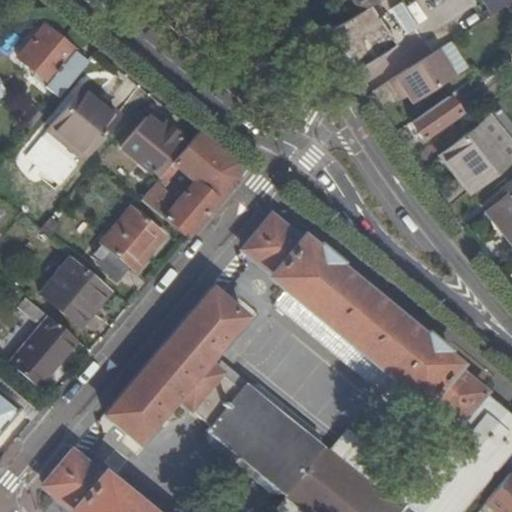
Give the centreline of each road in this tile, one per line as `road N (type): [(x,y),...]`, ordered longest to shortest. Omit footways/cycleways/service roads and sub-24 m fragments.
road 1 (residential): [(291,144),(0,495)]
road 2 (residential): [(511,321),(426,225),(301,19)]
road 3 (tertiary): [(291,144),(332,180),(356,220),(511,353)]
road 4 (tertiary): [(88,0),(215,109),(291,144)]
road 5 (residential): [(301,19),(314,93),(291,144)]
